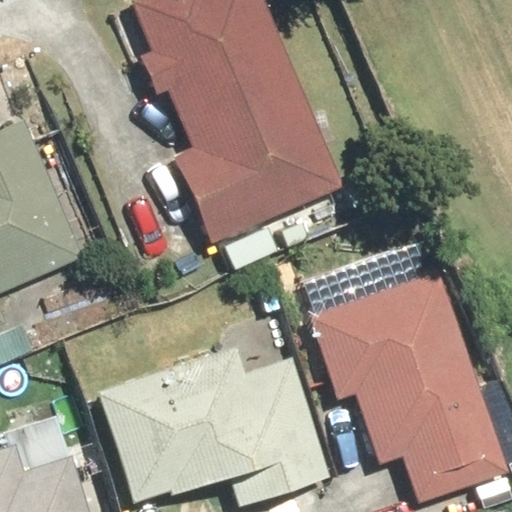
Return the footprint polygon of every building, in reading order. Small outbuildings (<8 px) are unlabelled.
[(327,186),(248,0),(134,0),(122,6),(140,48),(126,54),(142,90),(155,85),(181,147),(161,155),(196,240),(327,186)] [(0,286),(73,256),(11,109),(0,114),(0,286)] [(499,472),(430,266),(288,313),(317,401),(347,391),(371,465),(394,457),(409,502),(499,472)] [(226,347),(85,392),(120,500),(159,487),(162,497),(217,479),(226,505),(323,474),(284,355),(234,372),(226,347)] [(80,511),(63,455),(12,471),(3,441),(0,442),(0,511),(80,511)]
